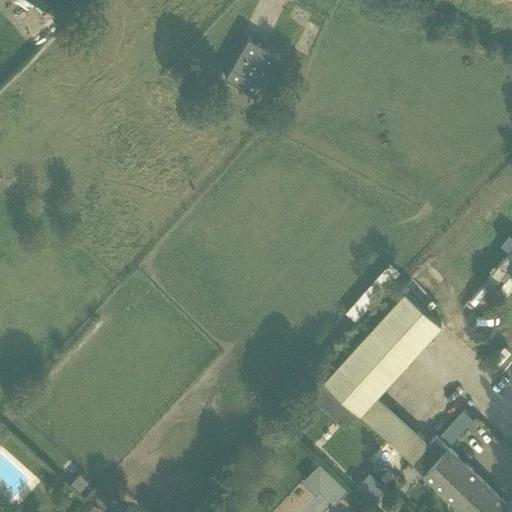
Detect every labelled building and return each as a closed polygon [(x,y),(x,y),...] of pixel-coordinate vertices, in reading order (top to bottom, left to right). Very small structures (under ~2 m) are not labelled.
[(224,76),(255,94),(279,55),(248,36),(224,76)] [(511,233),(509,230),(475,267),(492,283),(511,260),(511,233)] [(511,263),(494,283),(502,290),(511,278),(511,263)] [(404,289),(323,378),(362,414),(368,420),(374,425),(379,430),(398,447),(380,467),(368,456),(363,462),(369,468),(387,485),(428,442),(376,393),(441,322),(404,289)] [(449,444),(447,443),(446,444),(437,436),(413,462),(423,471),(421,472),(464,511),(498,511),(507,503),(449,444)] [(80,491),(89,480),(79,471),(70,482),(80,491)] [(95,511),(98,508),(89,500),(80,509),(83,511),(95,511)]
